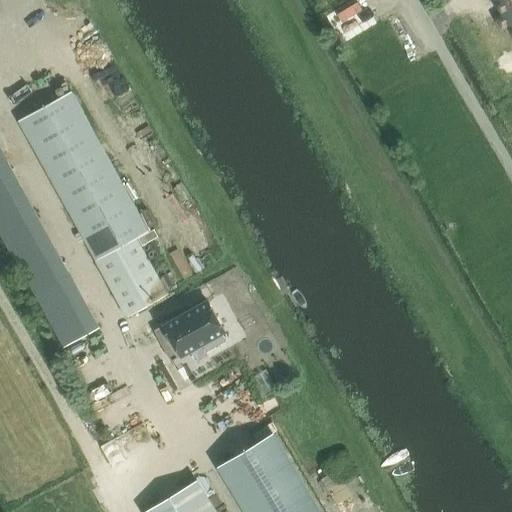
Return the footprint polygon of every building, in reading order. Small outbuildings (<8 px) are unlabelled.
[(511,0),(497,0),(511,25),(511,0)] [(49,172),(102,143),(72,90),(20,119),(49,172)] [(151,129),(146,133),(152,139),(156,135),(151,129)] [(138,237),(150,230),(102,143),(49,172),(99,263),(140,241),(138,237)] [(0,224),(39,296),(71,279),(0,150),(0,224)] [(128,316),(169,294),(140,241),(99,263),(128,316)] [(71,279),(39,296),(66,345),(98,327),(71,279)] [(209,301),(166,325),(182,355),(202,343),(207,351),(227,340),(223,332),(226,330),(209,301)] [(267,369),(255,376),(267,397),(279,390),(267,369)] [(320,511),(273,434),(221,465),(249,511),(320,511)] [(147,511),(218,511),(198,479),(147,511)]
